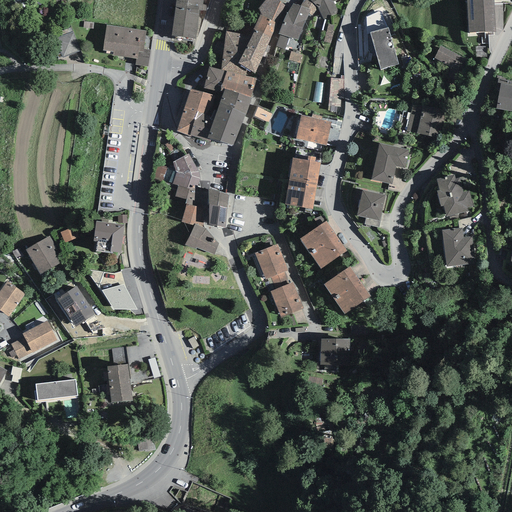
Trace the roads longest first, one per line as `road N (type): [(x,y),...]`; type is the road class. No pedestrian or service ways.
road 1 (residential): [(358,0),(348,26),(351,111),(330,189),(335,211),(390,278),(400,269),(400,206),(459,135),(511,29)]
road 2 (tertiary): [(160,66),(138,245),(176,381)]
road 3 (tertiary): [(176,381),(180,425),(164,462),(141,482),(72,511)]
road 4 (residential): [(176,381),(259,328),(226,243)]
